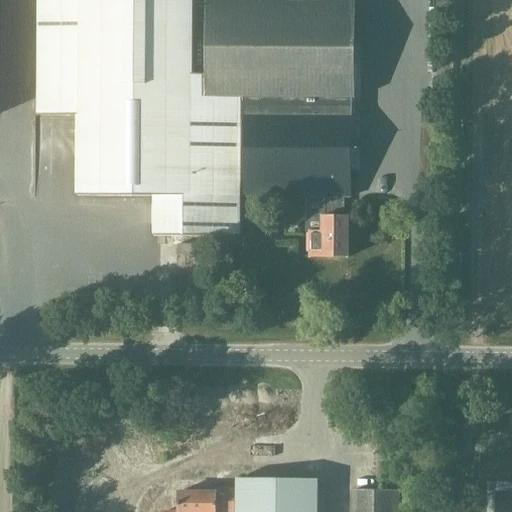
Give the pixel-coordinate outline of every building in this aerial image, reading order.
[(350,0),(248,0),(249,6),(193,5),(193,0),(0,0),(0,113),(0,0),(39,0),(39,115),(78,116),(77,195),(153,196),(153,235),(239,236),(239,196),(325,197),(324,217),(321,216),(321,232),(309,232),(309,257),(320,257),(346,257),(347,217),(343,217),(343,196),(349,196),(350,124),(351,6),(350,6),(350,0)] [(20,121),(20,166),(28,166),(28,121),(20,121)] [(445,175),(445,165),(435,165),(435,175),(445,175)] [(316,511),(316,478),(302,478),(302,477),(291,477),(291,478),(235,478),(235,492),(177,492),(177,511),(162,511),(316,511)] [(398,511),(398,491),(350,490),(349,511),(398,511)] [(511,511),(511,493),(497,494),(496,511),(511,511)]
